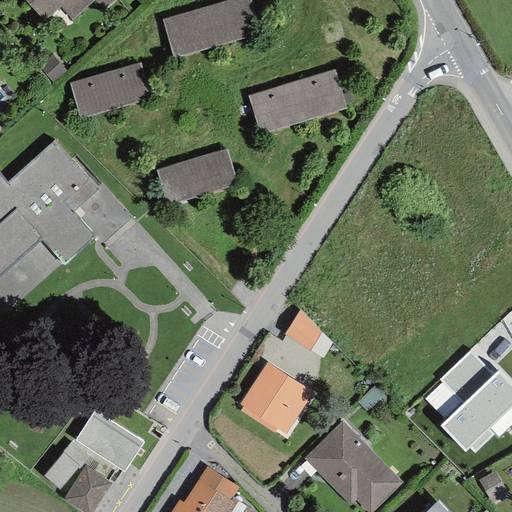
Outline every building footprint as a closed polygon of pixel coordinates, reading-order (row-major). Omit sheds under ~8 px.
[(24,0),(43,21),(59,7),(71,21),(94,0),(103,11),(115,0),(24,0)] [(250,0),(230,0),(161,20),(173,59),(260,34),(250,0)] [(39,66),(52,82),(66,71),(52,55),(39,66)] [(140,62),(69,84),(79,119),(150,98),(140,62)] [(334,70),(247,96),(259,134),(346,108),(334,70)] [(0,173),(0,275),(41,240),(63,265),(94,237),(71,212),(97,189),(54,141),(8,182),(0,173)] [(227,148),(155,170),(166,205),(238,183),(227,148)] [(332,343),(300,310),(283,336),(322,358),(332,343)] [(440,380),(463,404),(492,375),(468,352),(440,380)] [(313,393),(267,362),(239,405),(242,407),(239,411),(274,433),(277,429),(286,435),(313,393)] [(439,427),(464,453),(469,448),(474,453),(493,434),(488,429),(511,405),(511,385),(497,370),(492,375),(463,404),(439,427)] [(143,443),(94,411),(75,441),(124,473),(143,443)] [(372,511),(402,483),(341,421),(309,453),(303,458),(350,506),(356,501),(366,511),(372,511)] [(63,453),(43,476),(59,490),(78,467),(80,468),(89,458),(71,441),(62,452),(63,453)] [(85,466),(62,500),(81,511),(91,511),(111,483),(85,466)] [(179,500),(171,511),(253,511),(232,498),(238,487),(206,467),(183,503),(179,500)] [(495,471),(478,480),(491,504),(508,495),(495,471)] [(447,511),(438,502),(427,511),(447,511)]
